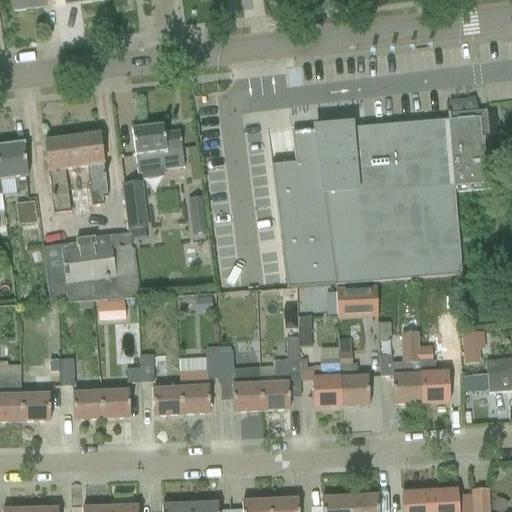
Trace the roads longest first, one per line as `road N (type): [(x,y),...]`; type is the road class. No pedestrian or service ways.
road 1 (residential): [(0,472),(511,451)]
road 2 (tertiary): [(170,59),(511,19)]
road 3 (tertiary): [(0,81),(170,59)]
